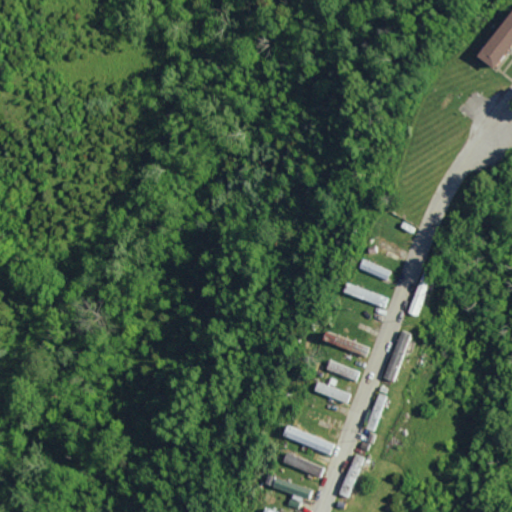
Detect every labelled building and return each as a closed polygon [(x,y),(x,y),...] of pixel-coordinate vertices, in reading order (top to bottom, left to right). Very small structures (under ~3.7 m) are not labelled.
[(511,3),(511,47),(496,67),(475,49),(511,3)] [(369,235),(364,249),(403,263),(404,250),(369,235)] [(362,259),(359,270),(389,289),(394,276),(362,259)] [(423,272),(433,279),(417,321),(409,316),(423,272)] [(356,294),(390,307),(393,298),(360,285),(356,294)] [(346,286),(343,296),(386,313),(388,305),(346,286)] [(401,331),(415,337),(393,387),(385,380),(401,331)] [(326,332),(366,351),(362,363),(334,348),(323,337),(326,332)] [(331,369),(362,380),(365,371),(335,360),(331,369)] [(330,365),(326,374),(357,389),(361,382),(330,365)] [(356,393),(324,381),(320,391),(353,403),(356,393)] [(310,383),(308,388),(348,412),(353,406),(336,393),(338,387),(332,384),(328,389),(310,383)] [(381,401),(368,438),(375,441),(388,403),(381,401)] [(337,454),(341,443),(293,426),(289,437),(337,454)] [(288,429),(336,455),(332,463),(285,440),(288,429)] [(288,456),(284,466),(321,486),(325,475),(288,456)] [(290,461),(325,477),(329,468),(309,459),(309,460),(298,456),(297,458),(292,456),(290,461)] [(356,464),(366,470),(352,509),(341,500),(356,464)] [(279,486),(316,499),(319,489),(283,476),(279,486)] [(279,481),(277,492),(297,501),(295,506),(307,511),(309,511),(315,500),(279,481)]
